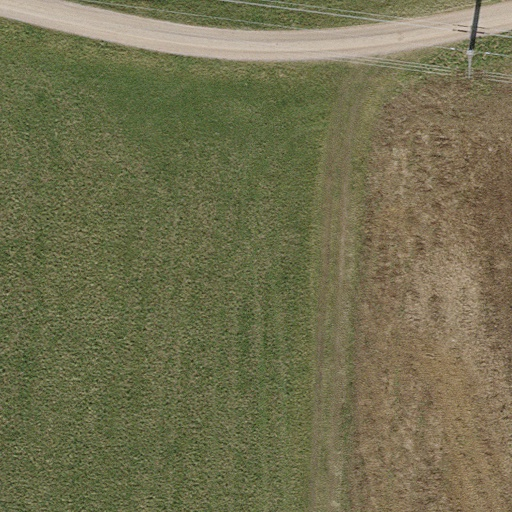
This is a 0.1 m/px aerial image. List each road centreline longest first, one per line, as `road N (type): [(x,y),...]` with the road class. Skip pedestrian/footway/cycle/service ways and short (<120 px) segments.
road 1 (track): [(511,7),(298,47),(134,29),(11,0)]
road 2 (track): [(348,42),(320,511)]
